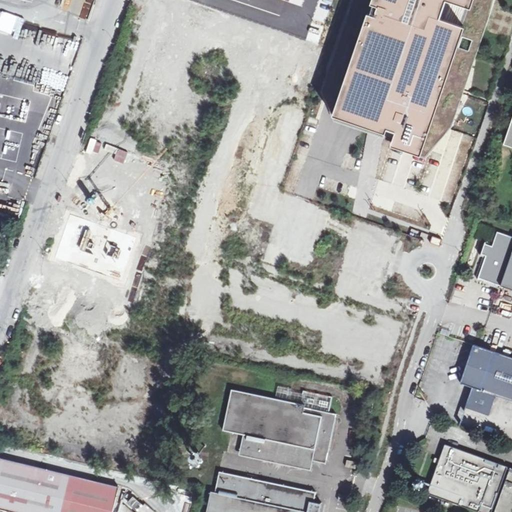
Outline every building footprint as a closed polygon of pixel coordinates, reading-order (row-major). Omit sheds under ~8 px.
[(490,16),(494,0),(352,0),(321,91),(336,121),(384,138),(387,128),(396,131),(390,147),(425,158),(452,127),(490,16)] [(52,126),(43,124),(54,75),(27,69),(26,76),(18,74),(9,116),(4,115),(0,131),(48,141),(52,126)] [(128,159),(166,172),(171,156),(133,143),(128,159)] [(137,237),(71,215),(56,258),(121,281),(137,237)] [(492,247),(484,245),(481,255),(485,256),(478,279),(511,290),(511,238),(497,233),(492,247)] [(511,359),(472,346),(459,384),(472,388),(465,408),(488,416),(494,396),(511,402),(511,359)] [(310,471),(313,462),(313,458),(317,459),(325,455),(325,451),(329,451),(336,416),(330,415),(305,409),(305,407),(301,406),(248,394),(247,401),(230,398),(223,431),(243,435),(240,453),(248,455),(247,458),(310,471)] [(444,446),(426,495),(473,511),(491,511),(507,468),(444,446)] [(326,465),(329,451),(325,451),(325,455),(317,459),(313,458),(313,462),(326,465)] [(0,508),(16,511),(82,511),(90,479),(0,457),(0,508)] [(358,463),(348,461),(346,468),(356,470),(358,463)] [(511,511),(511,470),(510,469),(494,511),(511,511)] [(316,511),(313,507),(314,503),(316,493),(227,474),(226,477),(219,476),(215,493),(211,492),(206,511),(316,511)] [(90,479),(82,511),(112,511),(119,486),(90,479)] [(339,495),(338,502),(348,504),(350,497),(339,495)] [(125,503),(135,511),(142,505),(131,496),(125,503)] [(319,511),(322,505),(314,503),(313,507),(316,511),(319,511)]
